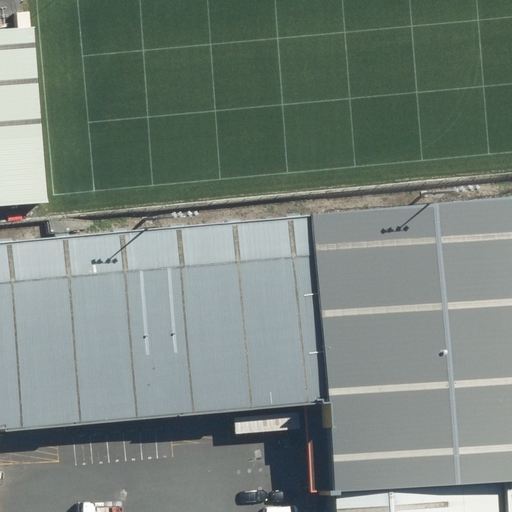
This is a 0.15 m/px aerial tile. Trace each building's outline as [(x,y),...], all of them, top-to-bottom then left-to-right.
[(21,28),(0,29),(0,206),(35,204),(21,28)] [(480,488),(511,485),(511,201),(288,220),(304,407),(305,430),(311,500),(480,488)] [(188,232),(201,417),(216,416),(304,407),(288,220),(188,232)] [(103,238),(117,424),(178,419),(201,417),(188,232),(103,238)] [(117,424),(103,238),(12,245),(26,431),(44,429),(117,424)] [(0,432),(8,432),(26,431),(12,245),(0,245),(0,432)] [(481,511),(511,511),(511,485),(480,488),(481,511)] [(481,511),(480,488),(311,500),(311,511),(481,511)]
